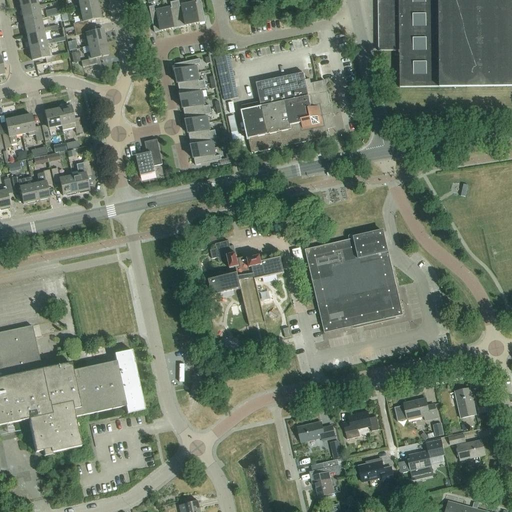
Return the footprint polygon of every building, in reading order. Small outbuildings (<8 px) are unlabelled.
[(37,7),(37,6),(35,0),(18,0),(20,10),(37,7)] [(78,4),(79,10),(97,6),(95,0),(74,0),(75,4),(78,4)] [(205,22),(200,0),(195,0),(197,3),(188,5),(192,25),(205,22)] [(378,0),(379,52),(400,52),(400,89),(440,88),(439,0),(378,0)] [(511,0),(439,0),(440,88),(511,87),(511,0)] [(180,28),(192,25),(188,5),(180,6),(179,1),(174,2),(180,28)] [(167,30),(180,28),(174,2),(170,3),(171,8),(163,10),(167,30)] [(44,5),(37,6),(37,7),(20,10),(23,23),(40,20),(38,10),(45,9),(44,5)] [(72,24),(73,30),(87,27),(86,21),(99,18),(97,6),(79,10),(80,16),(78,16),(79,23),(72,24)] [(155,33),(167,30),(163,10),(155,12),(154,6),(149,7),(155,33)] [(42,32),(42,33),(49,31),(49,28),(42,29),(40,20),(23,23),(26,36),(42,32)] [(86,41),(87,47),(105,43),(102,30),(89,33),(87,27),(73,30),(75,36),(82,35),(83,42),(86,41)] [(45,45),(52,44),(51,40),(44,41),(42,33),(42,32),(26,36),(29,48),(45,45)] [(105,43),(87,47),(88,52),(86,53),(87,60),(80,61),(81,68),(96,64),(94,58),(107,56),(105,43)] [(45,45),(29,48),(31,61),(45,58),(46,64),(60,61),(59,55),(51,56),(50,49),(46,50),(45,45)] [(73,63),(80,62),(78,52),(71,54),(73,63)] [(174,65),(176,78),(197,73),(195,65),(200,64),(199,59),(174,65)] [(176,78),(179,90),(205,85),(204,81),(199,82),(197,73),(176,78)] [(305,140),(329,135),(326,119),(330,118),(328,106),(330,105),(328,94),(325,94),(323,82),(311,84),(310,80),(305,81),(304,74),(256,84),(260,103),(241,107),(242,111),(241,111),(247,140),(249,140),(252,154),(271,150),(270,148),(294,143),(294,145),(306,143),(305,140)] [(223,78),(226,99),(239,97),(236,76),(223,78)] [(179,90),(182,103),(202,99),(200,90),(206,89),(205,85),(179,90)] [(182,103),(184,115),(210,110),(209,106),(204,107),(202,99),(182,103)] [(70,107),(57,109),(62,131),(68,130),(75,129),(76,134),(82,133),(79,119),(73,120),(70,107)] [(61,132),(62,131),(57,109),(44,112),(47,126),(41,127),(44,141),(50,140),(50,137),(56,136),(55,131),(55,128),(61,127),(61,130),(61,132)] [(184,115),(187,128),(207,124),(206,115),(211,114),(210,110),(184,115)] [(30,115),(18,118),(22,135),(27,134),(28,137),(35,136),(36,143),(42,142),(39,127),(33,128),(30,115)] [(22,135),(18,118),(5,121),(7,134),(1,135),(5,150),(11,149),(10,145),(16,144),(15,136),(22,135)] [(187,128),(190,140),(216,135),(215,131),(209,132),(207,124),(187,128)] [(190,140),(193,153),(213,149),(211,140),(217,139),(216,135),(190,140)] [(136,156),(140,176),(155,173),(154,167),(162,165),(157,140),(144,143),(147,154),(136,156)] [(195,166),(221,160),(220,156),(215,157),(213,149),(193,153),(195,166)] [(36,155),(36,163),(61,162),(61,154),(36,155)] [(92,161),(82,163),(82,164),(75,165),(78,175),(72,177),(76,194),(88,191),(85,178),(96,176),(92,161)] [(63,197),(76,194),(72,177),(65,178),(65,175),(58,176),(57,169),(51,170),(54,185),(60,184),(63,197)] [(32,185),(36,202),(49,200),(46,187),(52,185),(49,171),(43,172),(43,173),(37,175),(36,176),(38,184),(32,185)] [(23,205),(36,202),(32,185),(31,178),(17,181),(17,178),(11,179),(14,194),(20,192),(23,205)] [(0,210),(9,208),(6,195),(12,194),(9,179),(3,181),(5,188),(0,188),(0,210)] [(396,286),(388,252),(384,233),(353,240),(353,237),(353,236),(352,236),(351,236),(350,236),(349,236),(349,237),(349,241),(305,251),(324,334),(351,328),(403,316),(396,286)] [(215,245),(216,250),(211,251),(213,259),(218,258),(219,263),(227,261),(229,270),(236,268),(239,267),(237,262),(236,254),(231,255),(228,242),(215,245)] [(295,262),(303,260),(300,249),(292,251),(295,262)] [(260,257),(237,262),(239,267),(236,268),(237,274),(208,280),(211,296),(240,289),(249,327),(265,323),(255,281),(284,274),(280,258),(261,263),(260,257)] [(126,414),(144,410),(131,351),(114,354),(115,362),(72,372),(70,365),(41,371),(32,327),(0,333),(0,427),(10,425),(14,424),(28,421),(35,453),(35,454),(43,452),(44,457),(52,456),(51,454),(81,448),(74,418),(80,417),(125,407),(126,414)] [(216,343),(218,354),(226,352),(223,341),(216,343)] [(460,419),(476,415),(470,389),(454,392),(460,419)] [(404,406),(394,408),(397,420),(407,418),(407,421),(424,417),(425,421),(437,418),(434,405),(427,407),(426,399),(404,404),(404,406)] [(376,418),(369,419),(368,412),(348,416),(349,422),(343,424),(347,439),(359,437),(358,430),(371,427),(372,432),(379,430),(376,418)] [(322,429),(320,423),(297,428),(300,443),(321,438),(322,441),(335,439),(332,427),(322,429)] [(436,438),(444,436),(442,424),(433,426),(436,438)] [(450,446),(466,443),(464,435),(449,438),(450,446)] [(410,461),(408,462),(410,472),(411,472),(413,479),(433,474),(431,467),(432,467),(430,459),(445,455),(441,440),(426,444),(427,452),(409,456),(410,461)] [(460,462),(485,456),(482,441),(456,447),(460,462)] [(435,459),(437,467),(448,465),(446,456),(435,459)] [(366,465),(358,467),(362,483),(382,478),(383,485),(394,482),(391,468),(383,470),(381,459),(364,462),(364,463),(366,463),(366,465)] [(324,470),(309,473),(312,485),(314,485),(317,498),(325,496),(325,498),(332,497),(331,495),(334,494),(329,473),(340,471),(339,467),(338,460),(323,464),(324,470)] [(200,511),(198,502),(179,506),(180,511),(200,511)] [(448,503),(446,511),(461,511),(463,507),(448,503)]
